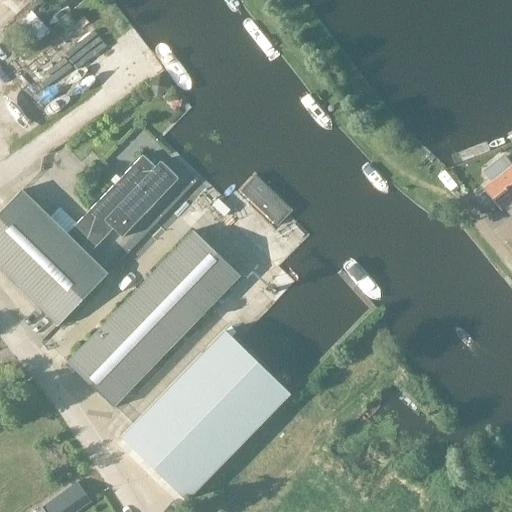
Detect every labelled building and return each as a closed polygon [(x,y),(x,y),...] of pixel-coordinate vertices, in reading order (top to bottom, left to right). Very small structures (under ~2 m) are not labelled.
[(77,56),(57,67),(70,93),(91,82),(77,56)] [(159,78),(146,87),(156,100),(168,91),(159,78)] [(77,223),(71,229),(84,242),(79,247),(87,255),(98,243),(112,229),(121,237),(178,179),(160,161),(154,167),(142,156),(77,223)] [(505,158),(483,175),(490,184),(484,190),(499,209),(511,199),(511,166),(511,167),(505,158)] [(0,212),(0,270),(57,326),(107,274),(21,191),(0,212)] [(239,276),(193,231),(66,363),(113,408),(239,276)] [(120,439),(185,501),(289,394),(224,331),(120,439)] [(43,507),(46,511),(77,511),(90,503),(75,483),(43,507)]
